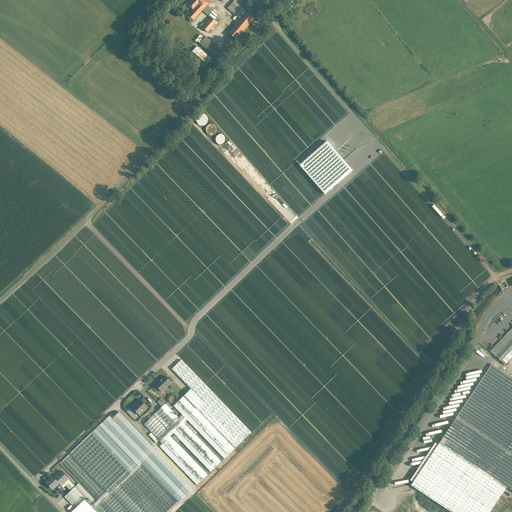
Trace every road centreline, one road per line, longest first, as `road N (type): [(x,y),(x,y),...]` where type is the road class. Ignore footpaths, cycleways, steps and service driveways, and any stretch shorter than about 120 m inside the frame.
road 1 (unclassified): [(293,0),(0,300)]
road 2 (track): [(271,20),(494,276)]
road 3 (track): [(494,276),(340,511)]
road 4 (track): [(85,221),(191,328)]
